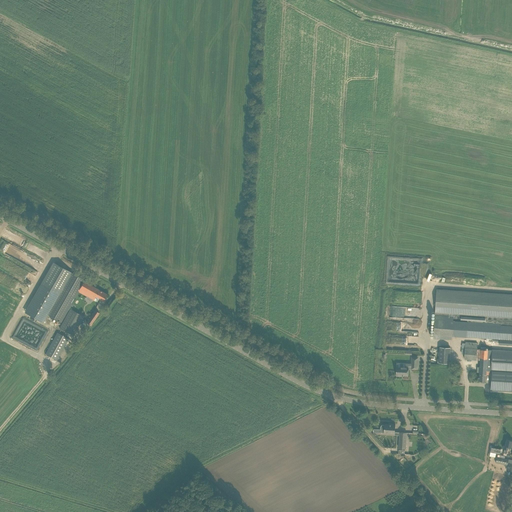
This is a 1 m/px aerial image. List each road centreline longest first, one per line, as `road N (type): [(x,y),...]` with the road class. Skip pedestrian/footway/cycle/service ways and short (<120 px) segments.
road 1 (tertiary): [(511,414),(363,403),(318,391),(0,215)]
road 2 (track): [(434,511),(341,398)]
